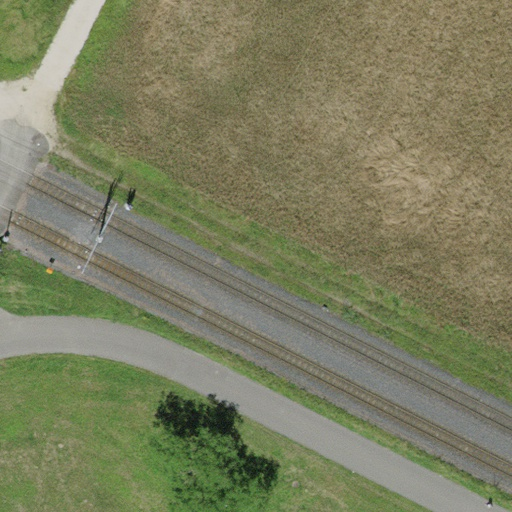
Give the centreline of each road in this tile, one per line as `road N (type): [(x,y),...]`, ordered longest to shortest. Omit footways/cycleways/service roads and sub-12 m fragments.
road 1 (track): [(0,119),(511,381)]
road 2 (track): [(91,0),(0,191)]
